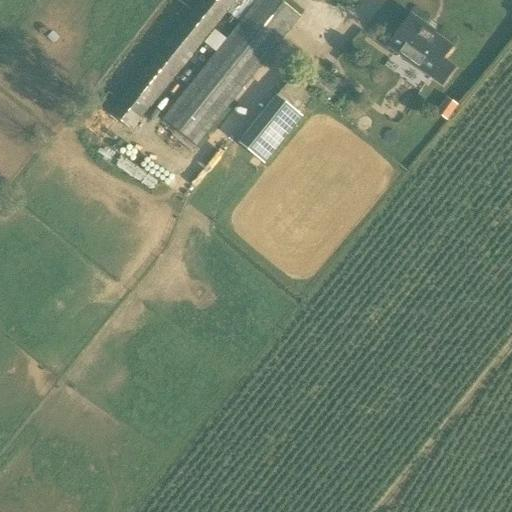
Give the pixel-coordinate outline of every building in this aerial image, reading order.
[(237,0),(200,0),(108,114),(131,132),(237,0)] [(277,0),(259,0),(162,121),(194,147),(300,18),(277,0)] [(442,62),(451,49),(425,30),(426,28),(411,17),(389,47),(442,85),(453,69),(442,62)] [(345,85),(338,79),(333,85),(341,91),(345,85)] [(265,166),(303,118),(277,97),(238,145),(265,166)] [(448,98),(439,111),(449,118),(458,105),(448,98)]
